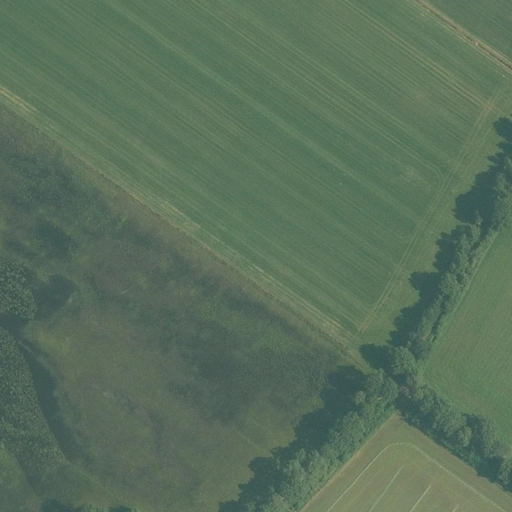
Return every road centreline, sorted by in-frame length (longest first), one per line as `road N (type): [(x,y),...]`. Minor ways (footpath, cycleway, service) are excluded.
road 1 (track): [(269,511),(392,383),(511,170)]
road 2 (track): [(511,469),(392,383)]
